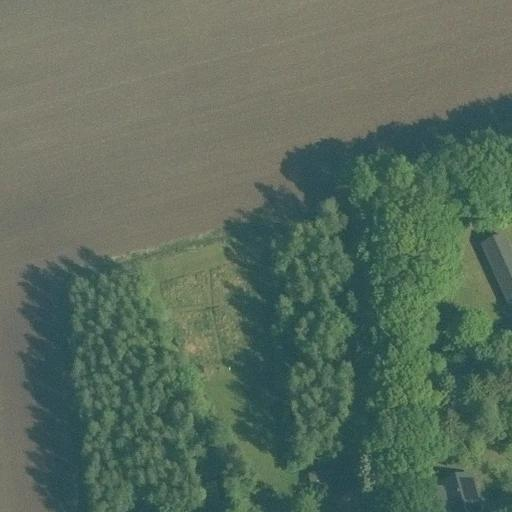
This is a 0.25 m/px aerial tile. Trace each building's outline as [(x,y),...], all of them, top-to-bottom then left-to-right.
[(481,250),(505,304),(511,301),(511,261),(502,240),(481,250)] [(320,438),(346,437),(345,418),(319,420),(320,438)] [(310,490),(334,483),(331,473),(307,479),(310,490)] [(439,497),(417,503),(420,511),(478,511),(474,495),(470,481),(438,491),(439,497)] [(332,502),(335,507),(334,508),(337,511),(360,511),(359,510),(366,505),(356,491),(348,498),(344,493),(332,502)]
